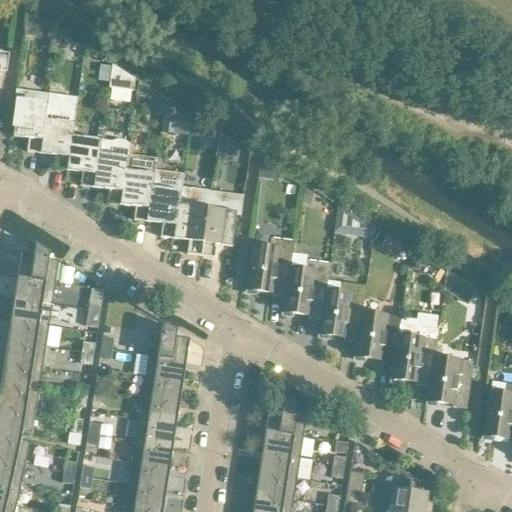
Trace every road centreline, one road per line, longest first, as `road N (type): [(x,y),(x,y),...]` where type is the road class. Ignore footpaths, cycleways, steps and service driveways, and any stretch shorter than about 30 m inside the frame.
road 1 (unclassified): [(246,329),(0,178)]
road 2 (unclassified): [(486,478),(246,329)]
road 3 (residential): [(204,511),(227,362),(246,329)]
